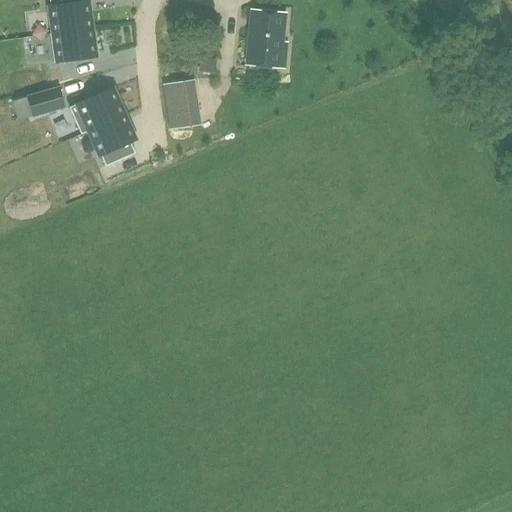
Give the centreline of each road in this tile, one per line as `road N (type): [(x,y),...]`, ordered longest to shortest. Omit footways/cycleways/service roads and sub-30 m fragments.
road 1 (unclassified): [(156,150),(144,24),(154,0)]
road 2 (unclassified): [(511,123),(447,0)]
